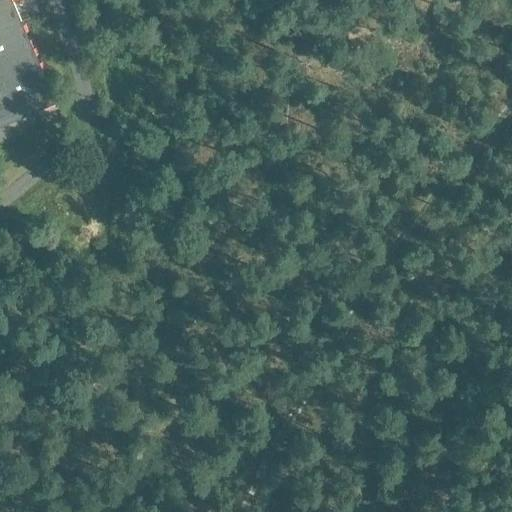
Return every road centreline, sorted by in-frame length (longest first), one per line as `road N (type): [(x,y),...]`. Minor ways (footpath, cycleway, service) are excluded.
road 1 (track): [(243,511),(271,446),(410,225),(511,105)]
road 2 (residential): [(0,204),(63,152),(82,121),(84,86),(54,0)]
